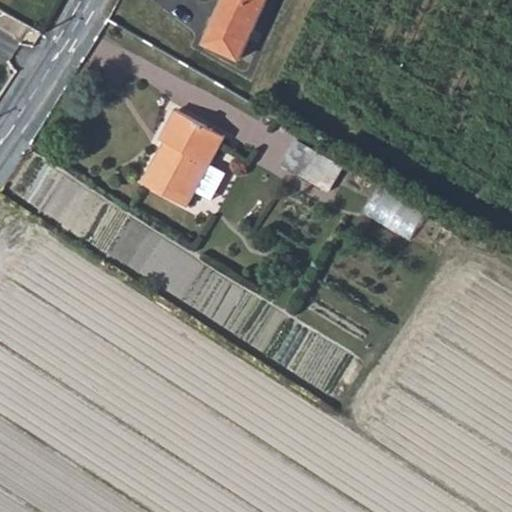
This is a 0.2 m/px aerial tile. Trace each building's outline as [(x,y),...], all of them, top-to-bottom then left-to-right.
[(225,0),(205,45),(239,62),(269,0),(225,0)] [(145,181),(188,205),(196,191),(212,162),(225,137),(178,109),(162,137),(168,141),(145,181)] [(290,169),(313,182),(327,156),(305,144),(290,169)] [(327,156),(313,182),(337,196),(352,171),(327,156)] [(212,162),(196,191),(209,197),(225,168),(212,162)] [(370,213),(416,240),(430,215),(384,188),(370,213)]
